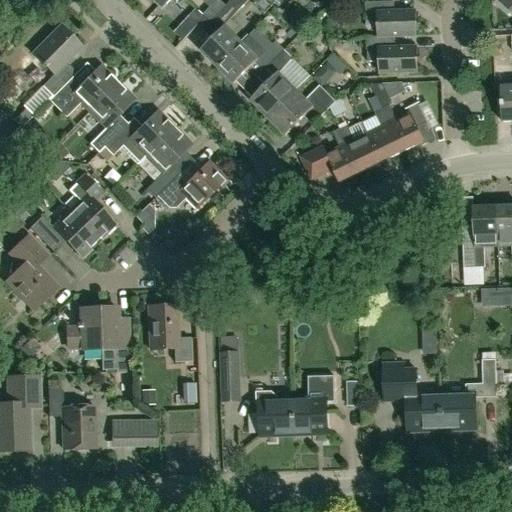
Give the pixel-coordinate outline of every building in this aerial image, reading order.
[(152,0),(162,9),(170,0),(152,0)] [(248,0),(231,0),(226,6),(213,21),(222,30),(201,51),(218,68),(242,43),(225,26),(248,0)] [(213,21),(226,6),(220,0),(201,0),(209,7),(203,15),(205,17),(205,18),(210,23),(213,21)] [(511,13),(511,0),(502,0),(500,3),(511,13)] [(379,37),(394,37),(416,36),(416,12),(395,13),(394,2),(366,3),(366,19),(378,18),(379,37)] [(205,17),(203,15),(195,9),(174,33),(183,41),(204,18),(205,18),(205,17)] [(53,97),(65,84),(74,75),(64,65),(82,47),(60,26),(32,54),(54,76),(23,106),(33,117),(49,101),(53,97)] [(218,68),(234,84),(255,63),(266,51),(250,35),(242,43),(218,68)] [(266,51),(255,63),(263,71),(274,61),(285,50),(291,44),(281,35),(266,51)] [(394,37),(379,37),(367,38),(368,62),(380,62),(380,73),(418,72),(417,48),(394,49),(394,37)] [(268,118),(296,90),(279,73),(294,59),(285,50),(274,61),(263,71),(257,77),(266,86),(251,101),(268,118)] [(341,74),(347,68),(333,54),(327,60),(341,74)] [(90,112),(117,83),(100,66),(74,93),(65,84),(53,97),(49,101),(66,118),(81,103),(90,112)] [(104,148),(121,131),(112,122),(134,100),(117,83),(90,112),(106,128),(90,145),(98,153),(104,148)] [(382,109),(403,152),(425,142),(418,127),(428,122),(418,102),(408,107),(410,113),(396,119),(390,106),(392,104),(383,84),(370,85),(376,97),(382,109)] [(296,90),(268,118),(286,136),(305,117),(313,125),(336,102),(320,85),(306,100),(296,90)] [(502,122),(511,121),(511,86),(501,87),(502,122)] [(376,97),(369,100),(375,112),(382,109),(376,97)] [(368,133),(382,162),(403,152),(382,109),(375,112),(382,126),(368,133)] [(146,157),(174,129),(157,111),(135,133),(126,125),(121,131),(104,148),(113,156),(121,148),(137,165),(146,156),(146,157)] [(31,120),(23,128),(47,153),(56,145),(31,120)] [(340,129),(362,173),(382,162),(368,133),(355,140),(348,125),(347,126),(340,129)] [(163,191),(178,176),(169,167),(191,146),(174,129),(146,157),(163,173),(146,190),(155,199),(156,197),(163,191)] [(362,173),(340,129),(333,133),(340,147),(327,153),(323,146),(301,157),(312,179),(333,169),(340,183),(362,173)] [(163,191),(156,197),(167,209),(175,209),(178,206),(187,198),(197,208),(225,180),(208,163),(186,185),(178,176),(163,191)] [(85,175),(69,191),(80,202),(70,212),(98,241),(115,224),(93,202),(102,193),(85,175)] [(511,206),(498,207),(499,247),(511,246),(511,251),(511,206)] [(485,247),(499,247),(498,207),(474,208),(475,225),(463,226),(464,269),(477,268),(486,268),(485,247)] [(0,224),(11,237),(21,227),(6,209),(0,215),(0,224)] [(80,258),(98,241),(70,212),(53,228),(42,217),(30,228),(47,246),(59,235),(80,258)] [(34,311),(57,288),(37,267),(47,257),(27,237),(10,253),(22,266),(7,282),(34,311)] [(178,339),(177,306),(148,307),(150,350),(174,349),(174,363),(191,362),(190,338),(178,339)] [(118,346),(117,309),(81,310),(81,324),(77,324),(77,328),(67,329),(68,349),(82,348),(82,350),(101,349),(102,370),(116,370),(116,373),(131,373),(130,346),(118,346)] [(238,352),(237,336),(220,337),(221,353),(219,353),(221,404),(242,403),(239,352),(238,352)] [(441,396),(442,429),(475,428),(474,397),(497,396),(497,387),(511,386),(511,374),(504,375),(504,371),(496,371),(496,360),(482,360),(483,385),(466,385),(466,395),(441,396)] [(442,429),(441,396),(419,397),(418,368),(405,368),(405,362),(382,363),(383,403),(409,403),(410,430),(442,429)] [(0,451),(32,451),(30,408),(41,407),(40,376),(7,377),(8,403),(0,403),(0,451)] [(358,382),(347,383),(348,406),(358,406),(358,382)] [(293,401),(294,434),(327,433),(326,392),(322,388),(313,388),(309,392),(309,401),(293,401)] [(64,407),(63,389),(49,390),(50,416),(63,416),(64,449),(96,448),(95,406),(64,407)] [(294,434),(293,401),(278,402),(278,397),(272,392),(257,392),(257,405),(261,405),(262,435),(294,434)] [(157,448),(156,419),(111,420),(111,448),(157,448)] [(187,425),(187,451),(196,451),(196,425),(187,425)]
